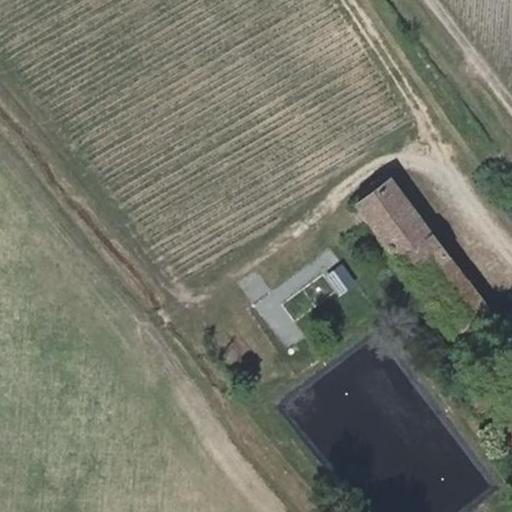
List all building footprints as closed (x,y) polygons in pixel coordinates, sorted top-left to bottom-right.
[(375,11),(362,21),(370,31),(382,22),(375,11)] [(358,21),(344,31),(359,51),(373,41),(358,21)] [(388,181),(357,204),(453,336),(485,312),(388,181)] [(511,386),(502,367),(478,380),(489,402),(511,390),(511,386)] [(477,383),(465,389),(478,414),(489,407),(477,383)]
